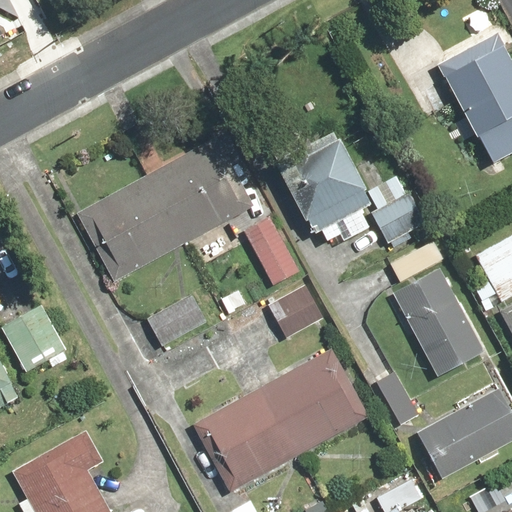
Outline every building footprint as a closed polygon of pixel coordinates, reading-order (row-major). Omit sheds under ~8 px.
[(443,78),(418,92),(433,120),(443,114),(453,133),(466,127),(474,142),(477,140),(492,168),(511,157),(511,68),(494,35),(436,66),(443,78)] [(331,129),(271,161),(310,235),(318,231),(324,243),(338,236),(341,243),(371,227),(362,210),(371,205),(331,129)] [(113,282),(254,204),(217,136),(76,214),(113,282)] [(398,175),(367,193),(376,209),(369,213),(389,249),(411,237),(410,234),(426,225),(398,175)] [(270,218),(243,233),(273,287),(300,272),(270,218)] [(511,234),(474,256),(488,282),(473,290),(481,304),(497,295),(501,302),(511,295),(511,234)] [(443,260),(433,241),(390,264),(400,283),(443,260)] [(439,269),(391,295),(435,376),(483,350),(439,269)] [(325,317),(307,285),(268,308),(286,340),(325,317)] [(190,294),(146,319),(162,348),(207,322),(190,294)] [(43,306),(0,328),(24,374),(47,362),(50,369),(69,359),(43,306)] [(511,308),(500,315),(511,336),(511,308)] [(227,493),(369,416),(332,348),(190,426),(227,493)] [(0,408),(18,398),(0,364),(0,408)] [(395,374),(376,385),(398,425),(418,414),(395,374)] [(459,411),(416,435),(441,481),(511,441),(511,405),(498,379),(454,403),(459,411)] [(88,432),(12,473),(25,497),(16,503),(21,511),(111,511),(88,470),(104,461),(88,432)] [(396,511),(397,511),(421,495),(410,480),(377,501),(383,511),(396,511)] [(335,511),(327,498),(305,511),(335,511)] [(256,511),(251,501),(230,511),(256,511)]
